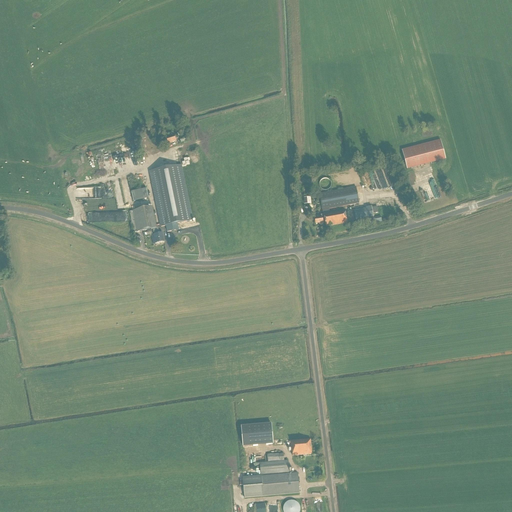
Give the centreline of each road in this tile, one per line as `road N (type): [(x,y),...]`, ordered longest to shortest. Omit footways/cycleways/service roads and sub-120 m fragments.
road 1 (unclassified): [(0,208),(184,264),(300,250)]
road 2 (unclassified): [(334,511),(300,250)]
road 3 (unclassified): [(300,250),(511,194)]
